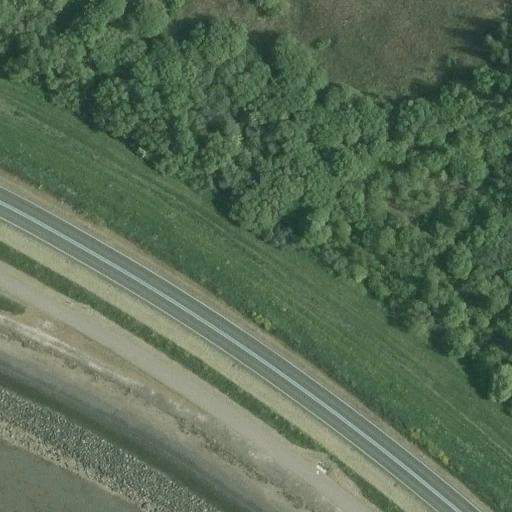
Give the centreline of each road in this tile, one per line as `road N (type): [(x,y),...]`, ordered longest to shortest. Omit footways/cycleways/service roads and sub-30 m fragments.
road 1 (trunk): [(457,511),(167,297),(0,202)]
road 2 (unclassified): [(354,511),(183,381),(0,282)]
